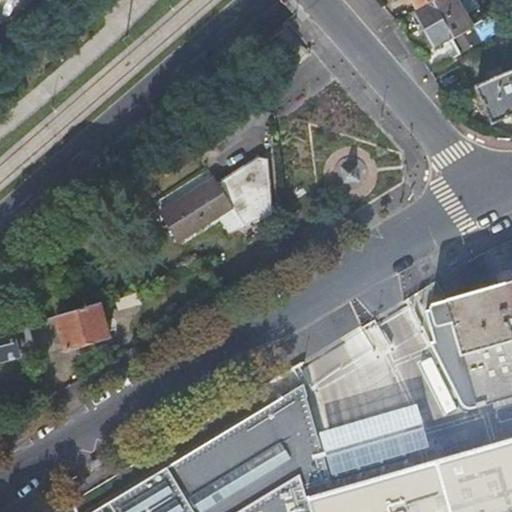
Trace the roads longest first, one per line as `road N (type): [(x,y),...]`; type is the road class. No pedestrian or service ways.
road 1 (tertiary): [(481,191),(0,481)]
road 2 (primary): [(271,0),(0,230)]
road 3 (tertiary): [(315,0),(481,191)]
